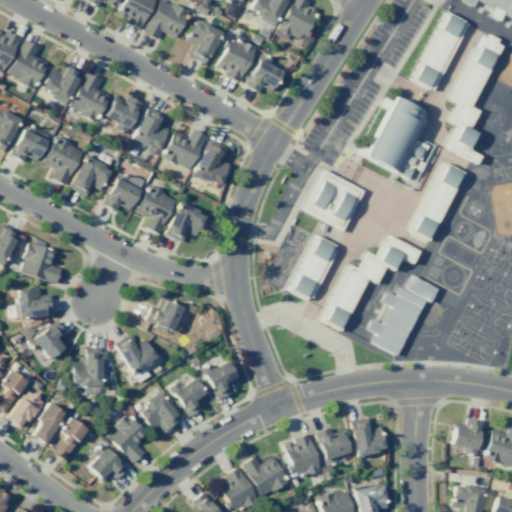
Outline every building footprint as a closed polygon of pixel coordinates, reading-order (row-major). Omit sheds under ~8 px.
[(150,0),(136,28),(122,21),(126,15),(123,14),(122,17),(113,13),(120,0),(150,0)] [(168,2),(185,11),(171,38),(157,31),(153,39),(139,31),(156,0),(159,0),(167,4),(168,2)] [(226,1),(221,12),(231,18),(239,2),(236,1),(235,1),(232,0),(229,0),(228,3),(226,1)] [(281,0),(268,25),(255,18),(256,16),(251,13),(252,10),(246,7),(249,0),(281,0)] [(273,29),(288,0),(300,0),(304,2),(301,7),(303,9),(305,5),(314,10),(304,28),(307,30),(303,37),(298,35),(296,38),(288,34),(287,36),(273,29)] [(511,0),(459,0),(459,1),(469,6),(472,0),(474,0),(488,7),(489,5),(491,6),(486,16),(496,21),(501,11),(503,12),(502,15),(511,20),(511,0)] [(196,5),(192,11),(201,16),(204,9),(196,5)] [(407,79),(425,89),(429,91),(465,23),(443,11),(407,79)] [(218,31),(201,63),(184,54),(189,44),(181,39),(190,21),(197,24),(198,21),(218,31)] [(258,27),(255,34),(263,38),(267,32),(258,27)] [(0,33),(2,30),(16,38),(0,68),(0,33)] [(251,33),(247,40),(256,44),(259,37),(251,33)] [(474,110),(465,127),(474,132),(465,149),(476,155),(472,164),(443,148),(444,146),(439,143),(449,125),(440,121),(450,103),(441,99),(469,46),(474,48),(480,37),(483,39),(485,35),(494,39),(492,43),(498,46),(466,106),(474,110)] [(238,40),(252,47),(234,82),(220,75),(223,70),(221,69),(220,70),(212,66),(221,48),(218,47),(222,39),(228,42),(230,38),(237,42),(238,40)] [(2,73),(19,39),(33,47),(29,56),(42,62),(28,89),(12,81),(13,78),(2,73)] [(258,54),(252,65),(249,64),(244,75),(247,76),(242,85),(252,90),(255,84),(269,91),(279,72),(269,66),(271,61),(258,54)] [(55,71),(60,61),(78,70),(61,104),(46,96),(47,94),(42,92),(44,89),(37,86),(47,67),(55,71)] [(65,105),(82,72),(96,79),(91,88),(104,95),(91,121),(74,113),(76,111),(65,105)] [(137,102),(131,114),(134,115),(128,126),(125,125),(121,133),(111,128),(114,123),(100,116),(110,96),(120,101),(123,95),(137,102)] [(422,113),(409,137),(423,145),(415,160),(421,163),(416,172),(409,168),(403,179),(360,156),(359,158),(350,153),(355,143),(363,148),(383,110),(375,106),(380,97),(388,102),(391,97),(415,109),(422,113)] [(156,126),(161,115),(143,106),(125,140),(140,147),(141,145),(146,148),(147,145),(154,149),(164,130),(156,126)] [(0,150),(16,116),(1,108),(1,110),(0,109),(0,150)] [(31,161),(45,135),(22,122),(17,132),(15,131),(9,142),(11,143),(6,153),(20,161),(22,156),(31,161)] [(185,168),(203,135),(188,128),(184,137),(171,130),(157,156),(173,165),(174,162),(185,168)] [(78,151),(61,184),(47,177),(51,168),(38,161),(52,135),(68,143),(67,145),(78,151)] [(218,158),(223,147),(205,138),(187,172),(202,179),(203,177),(208,180),(209,177),(216,181),(225,162),(218,158)] [(88,185),(83,195),(65,186),(82,152),(97,160),(96,162),(101,164),(99,167),(106,170),(96,189),(88,185)] [(438,160),(460,172),(424,241),(401,229),(438,160)] [(318,168),(297,209),(338,231),(359,190),(346,183),(318,168)] [(124,209),(140,179),(128,173),(126,177),(115,171),(110,181),(108,180),(102,190),(104,192),(99,202),(113,209),(115,204),(124,209)] [(171,200),(154,233),(139,226),(144,217),(131,210),(145,183),(161,192),(160,194),(171,200)] [(183,232),(178,242),(159,233),(175,199),(191,206),(190,208),(195,210),(193,213),(200,216),(191,235),(183,232)] [(0,223),(16,232),(0,261),(0,223)] [(313,235),(331,245),(329,249),(332,250),(307,298),(304,296),(302,300),(283,290),(313,235)] [(344,263),(319,309),(316,316),(320,318),(318,321),(335,330),(337,327),(363,278),(371,283),(380,266),(389,270),(396,256),(407,262),(413,251),(384,235),(382,239),(379,237),(370,254),(361,250),(352,267),(344,263)] [(56,268),(50,283),(16,271),(20,259),(17,258),(24,240),(52,250),(47,265),(56,268)] [(406,274),(398,288),(425,302),(433,288),(406,274)] [(47,292),(50,314),(13,319),(11,303),(12,303),(11,297),(14,297),(12,288),(35,286),(36,294),(47,292)] [(391,355),(421,300),(393,286),(389,293),(392,294),(391,295),(383,291),(379,301),(387,305),(386,308),(383,307),(376,320),(379,321),(377,324),(368,319),(363,328),(371,333),(370,335),(368,334),(364,341),(391,355)] [(178,322),(172,333),(140,319),(147,305),(153,307),(157,297),(178,307),(172,319),(178,322)] [(44,358),(62,345),(55,336),(60,332),(51,320),(41,327),(40,324),(30,331),(26,325),(17,330),(31,350),(35,347),(44,358)] [(16,332),(19,338),(10,344),(6,338),(16,332)] [(140,338),(151,356),(145,360),(146,363),(128,374),(109,343),(126,332),(132,343),(140,338)] [(96,392),(96,381),(99,381),(99,368),(102,368),(102,351),(97,351),(97,347),(80,347),(80,355),(75,355),(75,360),(67,360),(67,383),(74,383),(74,386),(81,386),(81,392),(96,392)] [(221,361),(232,380),(221,386),(222,388),(225,387),(227,392),(213,400),(195,368),(206,362),(209,367),(221,361)] [(0,375),(5,369),(22,381),(0,413),(0,375)] [(63,382),(58,390),(51,386),(57,377),(63,382)] [(190,378),(202,396),(192,403),(193,405),(195,404),(199,408),(185,418),(177,406),(175,408),(168,398),(171,396),(165,387),(175,381),(178,386),(190,378)] [(23,390),(2,418),(15,427),(20,420),(23,422),(27,416),(28,417),(39,402),(35,399),(35,398),(35,393),(29,394),(28,394),(23,390)] [(155,391),(177,421),(161,433),(154,424),(147,429),(134,412),(140,408),(138,405),(144,401),(143,400),(155,391)] [(57,420),(40,444),(27,435),(36,422),(32,419),(44,402),(59,412),(55,418),(57,420)] [(122,413),(143,434),(133,445),(140,452),(128,463),(101,436),(110,427),(109,426),(122,413)] [(381,447),(376,425),(367,427),(365,416),(345,421),(353,457),(368,454),(368,452),(374,451),(373,448),(381,447)] [(65,417),(82,429),(59,461),(42,449),(46,443),(50,445),(55,437),(52,435),(65,417)] [(473,455),(475,444),(477,444),(479,433),(477,433),(479,420),(464,417),(462,424),(452,422),(448,444),(462,446),(460,452),(473,455)] [(511,426),(511,458),(510,465),(497,461),(497,463),(480,458),(489,429),(503,434),(506,425),(511,426)] [(322,465),(334,462),(332,455),(345,450),(338,430),(328,433),(326,427),(312,432),(315,444),(313,445),(317,456),(320,455),(321,458),(320,458),(322,465)] [(304,432),(317,470),(302,475),(302,473),(294,476),(292,471),(286,473),(283,465),(286,464),(280,444),(289,441),(290,443),(291,442),(290,437),(304,432)] [(97,442),(122,467),(111,478),(106,474),(98,482),(82,465),(92,455),(88,451),(97,442)] [(256,464),(269,456),(284,482),(269,491),(267,489),(256,496),(237,463),(251,455),(256,464)] [(470,457),(476,459),(474,466),(468,465),(470,457)] [(327,465),(331,477),(323,480),(319,467),(327,465)] [(220,502),(224,509),(229,506),(232,511),(240,506),(241,508),(254,500),(233,467),(221,475),(223,479),(222,480),(221,479),(212,484),(223,501),(220,502)] [(379,468),(380,474),(370,476),(369,470),(379,468)] [(466,484),(482,487),(475,511),(453,511),(455,508),(447,506),(452,484),(459,486),(460,483),(466,485),(466,484)] [(379,486),(384,507),(375,509),(375,511),(354,511),(349,488),(365,485),(365,486),(371,485),(372,487),(379,486)] [(343,490),(348,511),(317,511),(313,496),(331,491),(331,494),(343,490)] [(209,500),(216,509),(214,511),(215,511),(184,511),(192,506),(187,501),(199,492),(207,502),(209,500)] [(509,494),(511,495),(511,511),(487,511),(494,494),(507,499),(509,494)]
